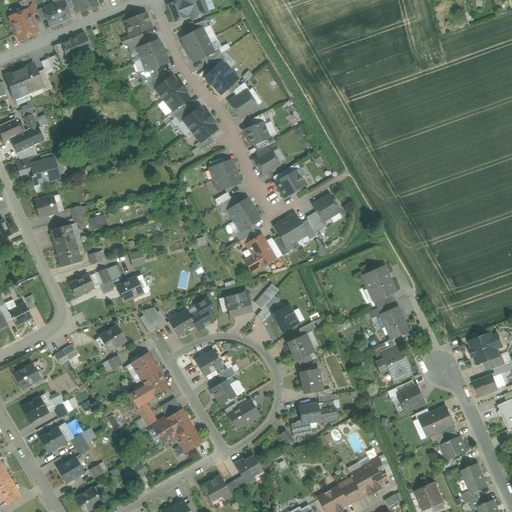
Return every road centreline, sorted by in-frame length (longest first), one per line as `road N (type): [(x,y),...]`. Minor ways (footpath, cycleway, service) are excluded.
road 1 (residential): [(0,169),(63,313),(54,331),(0,358)]
road 2 (residential): [(225,452),(271,418),(279,393),(271,364),(244,341),(219,335),(167,359)]
road 3 (residential): [(154,0),(181,67),(236,139)]
road 4 (residential): [(148,0),(0,61)]
road 5 (residential): [(511,499),(440,361)]
road 6 (residential): [(236,139),(272,214),(309,196)]
road 7 (residential): [(120,511),(225,452)]
